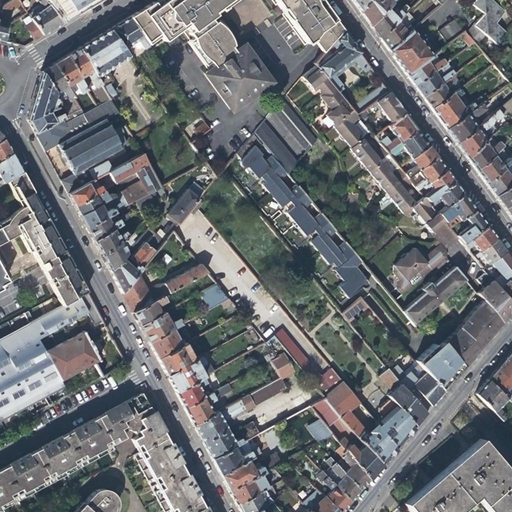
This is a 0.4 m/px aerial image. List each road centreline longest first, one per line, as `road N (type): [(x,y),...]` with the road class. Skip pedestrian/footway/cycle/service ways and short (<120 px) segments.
road 1 (residential): [(0,107),(146,377)]
road 2 (residential): [(511,243),(334,0)]
road 3 (residential): [(511,321),(351,511)]
road 4 (residential): [(146,377),(0,456)]
road 5 (residential): [(146,377),(219,511)]
road 6 (residential): [(10,73),(128,0)]
